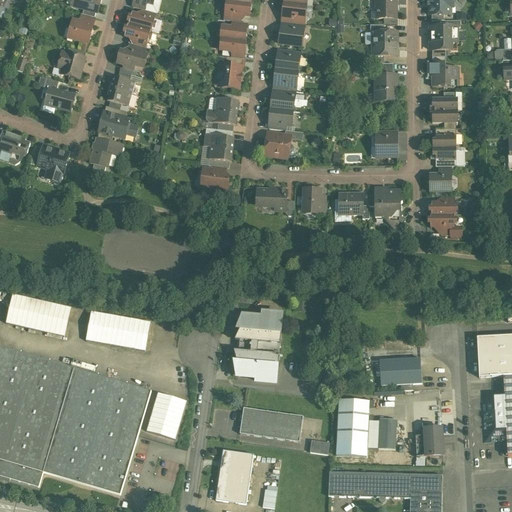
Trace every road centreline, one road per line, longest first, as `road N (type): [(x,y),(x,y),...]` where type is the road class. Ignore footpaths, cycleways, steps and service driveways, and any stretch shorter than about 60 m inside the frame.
road 1 (residential): [(268,0),(244,172),(333,178),(412,174),(411,0)]
road 2 (residential): [(0,118),(75,141),(115,0)]
road 3 (unclassified): [(463,511),(458,342)]
